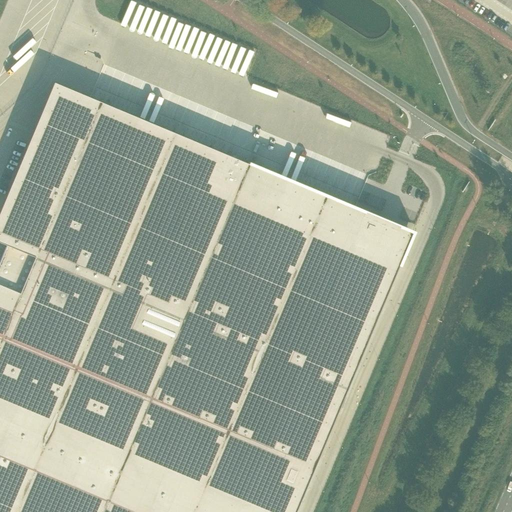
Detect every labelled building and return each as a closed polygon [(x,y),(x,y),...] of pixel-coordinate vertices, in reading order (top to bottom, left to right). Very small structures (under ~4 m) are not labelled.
[(194,0),(181,0),(178,8),(204,18),(208,5),(194,0)] [(252,73),(274,81),(279,70),(256,62),(252,73)] [(0,511),(294,511),(412,231),(399,225),(397,230),(390,227),(392,222),(387,220),(382,218),(380,223),(363,216),(364,213),(53,82),(0,209),(0,511)] [(183,101),(183,103),(187,104),(185,111),(215,120),(218,112),(183,101)] [(286,149),(283,156),(297,162),(302,150),(286,143),(285,144),(279,141),(277,145),(286,149)] [(353,184),(358,173),(307,152),(302,163),(337,177),(353,184)]
